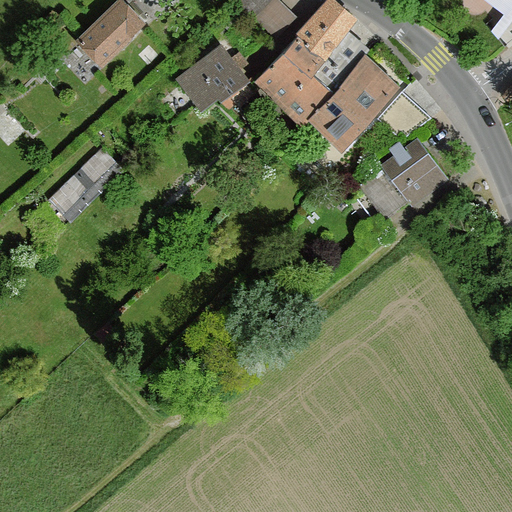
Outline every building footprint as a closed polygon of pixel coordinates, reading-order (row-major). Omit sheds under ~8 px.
[(236,0),(272,36),(293,15),(278,0),(236,0)] [(346,26),(352,20),(329,0),(321,0),(293,31),(318,55),(346,26)] [(511,0),(472,0),(508,26),(511,21),(511,0)] [(127,8),(121,2),(79,43),(102,67),(144,26),(127,8)] [(318,55),(308,67),(329,87),(361,53),(366,45),(346,26),(318,55)] [(318,55),(293,31),(283,43),(308,67),(318,55)] [(308,67),(283,43),(255,73),(301,117),(310,108),(329,87),(308,67)] [(238,71),(218,45),(179,74),(200,102),(216,91),(219,95),(243,77),(238,71)] [(329,87),(310,108),(344,140),(396,86),(361,53),(329,87)] [(445,175),(419,140),(360,183),(386,218),(445,175)] [(103,144),(53,196),(74,216),(124,164),(103,144)]
